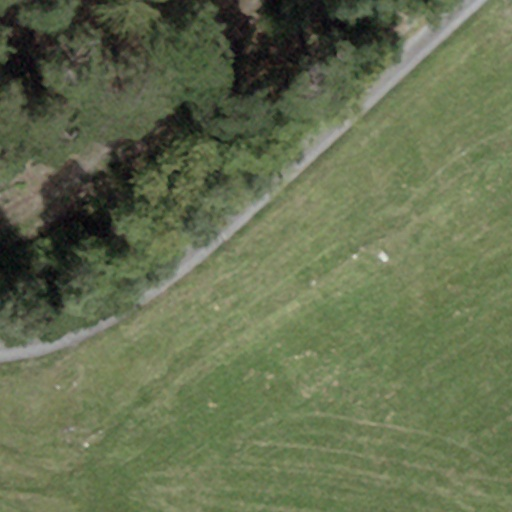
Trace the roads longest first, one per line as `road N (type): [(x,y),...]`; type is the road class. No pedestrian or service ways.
road 1 (track): [(0,349),(62,337),(155,283),(207,244),(467,0)]
road 2 (track): [(247,0),(17,231),(0,230)]
